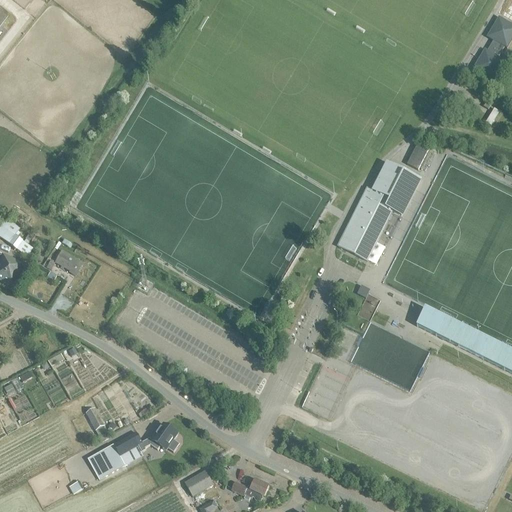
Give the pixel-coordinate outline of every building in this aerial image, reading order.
[(493,82),(505,62),(499,58),(504,49),(507,50),(511,41),(511,25),(499,17),(486,38),(493,42),(487,51),(485,50),(472,70),(493,82)] [(486,122),(492,126),(500,112),(495,109),(486,122)] [(418,144),(407,165),(418,171),(429,149),(418,144)] [(410,176),(412,173),(406,171),(405,173),(388,165),(373,193),(367,189),(338,247),(367,262),(392,212),(401,217),(420,181),(410,176)] [(15,236),(19,230),(6,220),(0,227),(0,238),(9,245),(15,236)] [(31,247),(15,236),(9,245),(25,256),(31,247)] [(71,275),(73,276),(75,275),(77,276),(83,265),(62,252),(55,264),(71,273),(71,275)] [(0,282),(12,288),(23,266),(1,256),(0,258),(0,282)] [(46,269),(51,271),(55,264),(51,261),(46,269)] [(362,306),(370,312),(379,301),(370,294),(362,306)] [(511,348),(426,306),(417,326),(511,373),(511,348)] [(58,364),(64,360),(61,355),(49,361),(52,367),(58,364)] [(13,384),(5,388),(9,397),(17,394),(13,384)] [(86,414),(95,432),(106,426),(96,408),(86,414)] [(170,450),(172,447),(173,445),(173,442),(170,440),(175,433),(160,422),(149,438),(164,448),(167,450),(170,450)] [(125,466),(123,464),(146,451),(145,449),(142,444),(136,434),(114,446),(88,461),(94,472),(99,481),(111,474),(125,466)] [(205,472),(185,484),(192,498),(213,486),(205,472)] [(244,497),(245,497),(244,500),(249,502),(250,499),(252,500),(253,498),(254,499),(255,500),(256,502),(259,502),(261,501),(262,500),(262,497),(262,498),(263,497),(264,497),(269,488),(255,481),(250,491),(247,489),(235,483),(232,492),(244,497)] [(74,494),(83,490),(79,482),(70,487),(74,494)] [(200,508),(201,511),(219,511),(214,501),(200,508)]
